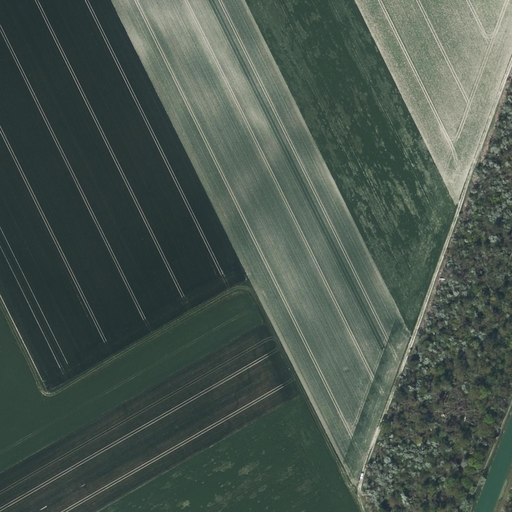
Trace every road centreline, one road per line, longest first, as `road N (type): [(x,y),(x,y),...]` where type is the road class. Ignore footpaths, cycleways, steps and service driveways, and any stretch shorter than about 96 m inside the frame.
road 1 (track): [(0,468),(262,318),(363,511)]
road 2 (track): [(357,501),(511,54)]
road 3 (track): [(511,390),(461,511)]
